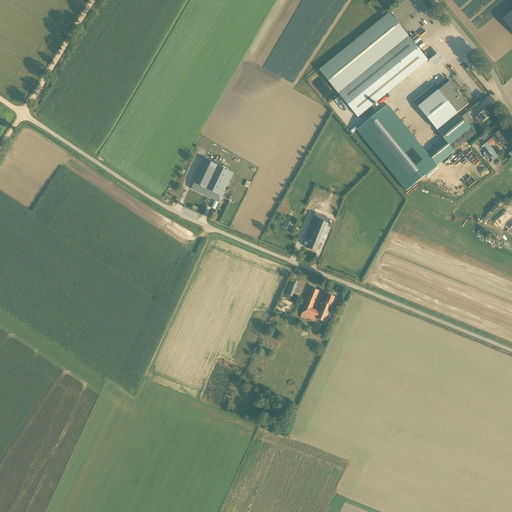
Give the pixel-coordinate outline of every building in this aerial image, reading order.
[(319,70),(339,94),(358,118),(428,60),(389,13),(380,21),(319,70)] [(430,60),(436,67),(445,60),(440,53),(430,60)] [(433,85),(413,102),(437,131),(445,140),(433,150),(443,161),(473,137),(477,133),(476,133),(471,127),(470,128),(458,113),(469,104),(461,95),(460,95),(458,92),(458,91),(450,82),(439,91),(439,90),(438,91),(433,85)] [(475,118),(477,120),(480,125),(489,118),(483,111),(475,118)] [(500,131),(496,135),(492,138),(495,141),(498,144),(497,145),(501,142),(506,138),(500,131)] [(490,146),(495,141),(492,138),(487,142),(487,143),(482,147),(492,160),(497,155),(490,146)] [(219,203),(233,174),(205,160),(191,189),(219,203)] [(494,221),(501,227),(511,215),(505,209),(494,221)] [(329,219),(315,213),(304,239),(310,242),(307,249),(316,253),(329,219)] [(284,294),(293,297),(298,282),(290,279),(284,294)] [(318,312),(311,309),(318,291),(312,289),(300,318),(314,323),(315,319),(324,322),(334,298),(328,295),(325,301),(323,301),(318,312)]
